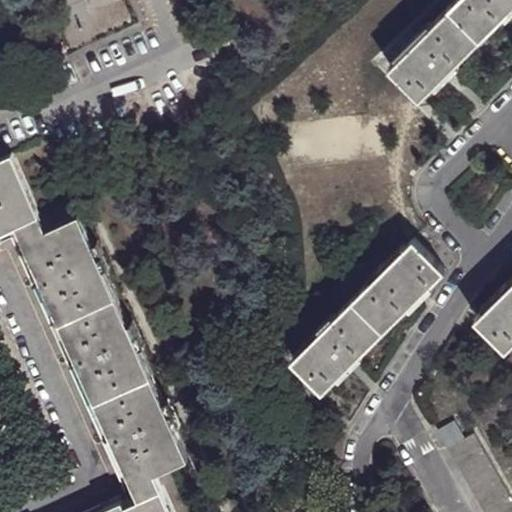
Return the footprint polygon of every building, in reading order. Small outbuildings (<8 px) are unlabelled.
[(511,0),(458,0),(434,24),(436,26),(403,59),(401,57),(391,66),(422,97),(487,33),(511,8),(511,0)] [(0,231),(19,222),(43,211),(16,150),(0,157),(0,231)] [(43,211),(19,222),(27,237),(50,227),(43,211)] [(50,227),(27,237),(61,315),(96,391),(103,408),(137,480),(157,471),(160,470),(193,456),(83,212),(50,227)] [(0,242),(14,236),(19,222),(0,231),(0,242)] [(19,222),(14,236),(80,379),(131,492),(144,497),(137,480),(103,408),(96,391),(61,315),(27,237),(19,222)] [(448,270),(418,238),(409,246),(410,248),(377,280),(375,278),(336,316),(338,317),(306,349),(304,347),(296,357),(326,388),(393,323),(448,270)] [(511,288),(490,309),(488,308),(477,318),(510,351),(511,348),(511,288)] [(439,370),(435,367),(424,384),(429,386),(439,370)] [(443,433),(452,450),(466,441),(457,425),(443,433)] [(466,441),(452,450),(487,511),(511,511),(511,498),(477,435),(466,441)] [(137,480),(144,497),(167,487),(164,481),(160,470),(157,471),(137,480)] [(178,511),(167,487),(144,497),(110,511),(178,511)] [(110,511),(144,497),(131,492),(85,511),(110,511)]
